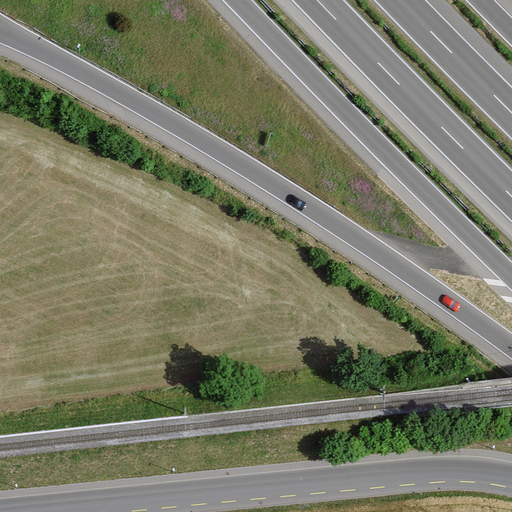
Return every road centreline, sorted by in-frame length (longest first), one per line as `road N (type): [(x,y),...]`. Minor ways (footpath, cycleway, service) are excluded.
road 1 (motorway): [(6,33),(300,201),(511,348)]
road 2 (residential): [(6,511),(451,470),(511,475)]
road 3 (motorway): [(236,0),(511,277)]
road 4 (motorway): [(316,0),(511,197)]
road 5 (motorway): [(511,111),(401,0)]
